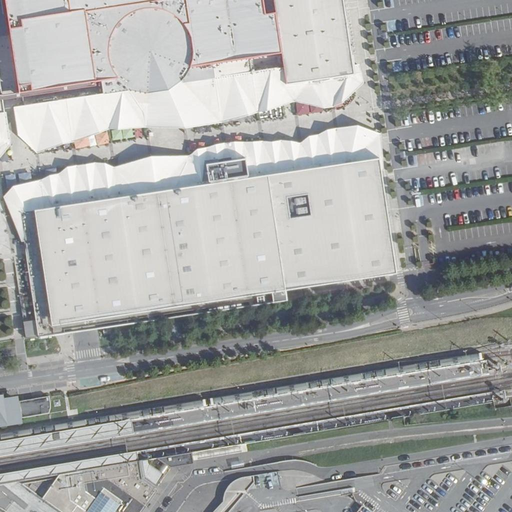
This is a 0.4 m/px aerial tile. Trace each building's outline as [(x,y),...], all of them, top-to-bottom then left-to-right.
[(3,0),(7,22),(18,93),(100,80),(102,93),(13,107),(18,135),(35,147),(53,139),(72,136),(89,126),(126,121),(144,121),(142,108),(182,82),(205,107),(219,112),(257,106),(275,102),(280,95),(279,86),(276,68),(251,72),(249,59),(280,53),(286,85),(293,96),(332,100),(349,92),(361,75),(358,64),(351,65),(341,0),(270,0),(272,13),(261,14),(259,0),(3,0)] [(363,83),(361,75),(349,92),(332,100),(293,96),(286,85),(279,86),(280,95),(275,102),(257,106),(219,112),(205,107),(221,122),(294,101),(333,107),(363,83)] [(166,134),(205,107),(182,82),(142,108),(166,134)] [(72,142),(144,121),(126,121),(89,126),(72,136),(53,139),(35,147),(18,135),(37,153),(72,142)] [(379,158),(383,170),(383,168),(380,134),(377,132),(357,125),(336,128),(281,140),(234,147),(244,147),(272,147),(282,145),(291,146),(301,148),(309,141),(319,140),(328,135),(354,131),(377,139),(378,158),(379,158)] [(135,129),(136,139),(147,137),(146,128),(135,129)] [(284,289),(396,273),(381,170),(383,170),(379,158),(378,158),(377,139),(354,131),(328,135),(319,140),(309,141),(301,148),(291,146),(282,145),(272,147),(244,147),(234,147),(216,150),(207,153),(197,154),(189,161),(115,172),(105,168),(96,168),(68,172),(59,179),(50,180),(41,185),(23,188),(9,200),(11,213),(23,238),(23,240),(38,337),(53,334),(64,333),(86,329),(276,300),(286,299),(285,296),(284,289)] [(189,161),(197,154),(189,155),(151,156),(113,167),(95,162),(66,166),(13,185),(9,200),(23,188),(41,185),(50,180),(59,179),(68,172),(96,168),(105,168),(115,172),(189,161)] [(23,238),(11,213),(21,240),(23,240),(23,238)] [(0,421),(8,420),(44,414),(46,413),(46,412),(48,411),(49,410),(49,409),(50,406),(51,405),(49,397),(19,402),(15,399),(0,401),(0,421)] [(129,421),(0,443),(0,457),(132,436),(129,421)] [(511,511),(511,445),(381,468),(376,475),(330,484),(301,473),(285,471),(250,477),(235,481),(227,486),(223,494),(221,504),(212,511),(511,511)] [(0,475),(0,486),(61,477),(72,475),(77,474),(81,473),(136,463),(135,452),(0,475)] [(165,465),(170,469),(193,465),(191,453),(168,457),(168,461),(165,465)] [(168,457),(136,463),(81,473),(77,474),(72,475),(61,477),(22,485),(59,511),(143,511),(158,492),(155,490),(170,469),(165,465),(168,461),(168,457)]
